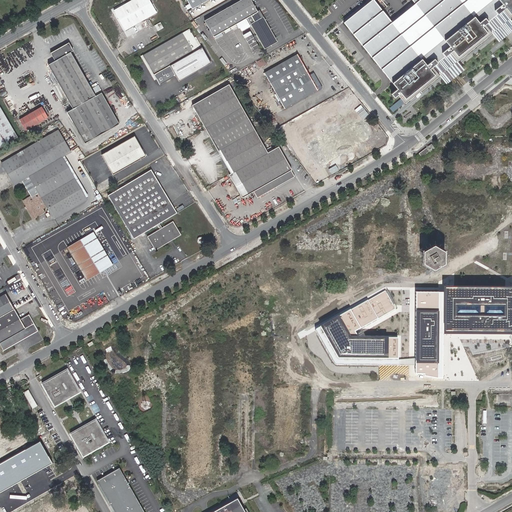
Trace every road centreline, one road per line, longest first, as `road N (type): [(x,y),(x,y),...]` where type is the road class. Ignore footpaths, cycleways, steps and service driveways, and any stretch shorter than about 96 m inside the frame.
road 1 (residential): [(234,245),(323,390),(480,394),(511,380)]
road 2 (residential): [(234,245),(74,0)]
road 3 (tertiary): [(407,145),(234,245)]
road 4 (tertiary): [(234,245),(67,340)]
road 5 (residential): [(288,0),(407,145)]
road 6 (unknown): [(318,68),(324,89),(274,111),(257,72),(288,48),(303,53)]
road 7 (unknown): [(181,165),(195,153),(203,157),(234,207),(293,183)]
road 8 (unknown): [(10,243),(92,199),(71,156)]
road 9 (residential): [(0,225),(67,340)]
road 10 (tertiary): [(511,63),(407,145)]
road 11 (unknown): [(330,190),(311,146),(362,89)]
